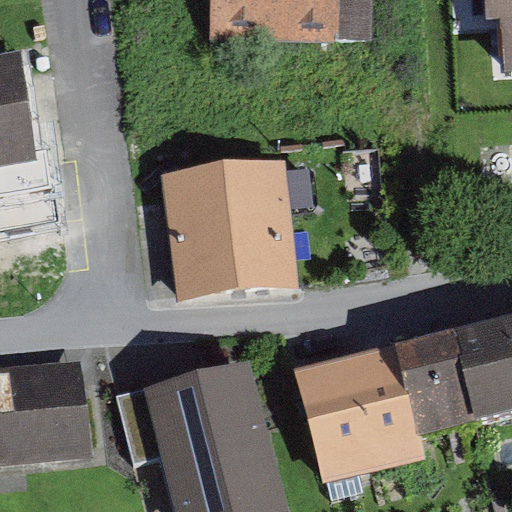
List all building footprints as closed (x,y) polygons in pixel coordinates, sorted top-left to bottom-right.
[(374,0),(221,0),(220,50),(373,55),(374,0)] [(511,0),(465,0),(466,7),(482,6),(485,54),(497,53),(498,83),(511,81),(511,0)] [(0,176),(46,170),(31,77),(0,81),(0,176)] [(293,177),(172,192),(186,308),(307,293),(293,177)] [(479,423),(511,415),(511,331),(460,344),(479,423)] [(460,344),(402,358),(421,438),(479,423),(460,344)] [(402,358),(307,380),(331,479),(425,457),(421,438),(402,358)] [(0,466),(99,459),(90,374),(0,382),(0,466)] [(199,417),(138,433),(149,478),(175,471),(185,511),(278,511),(254,412),(201,425),(199,417)]
